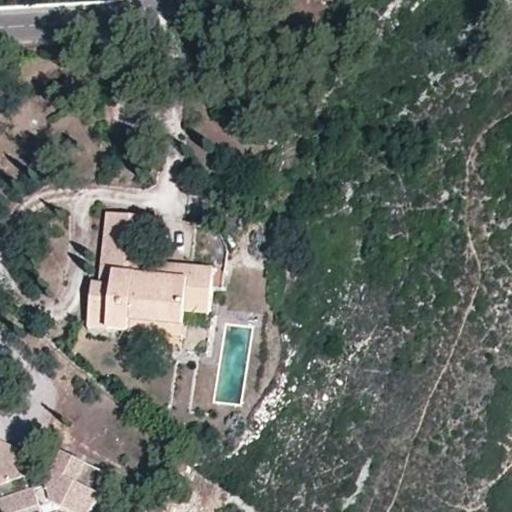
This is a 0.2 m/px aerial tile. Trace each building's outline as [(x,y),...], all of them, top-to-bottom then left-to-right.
[(9,176),(0,182),(0,184),(15,204),(24,197),(9,176)] [(135,217),(104,214),(99,281),(91,279),(87,326),(127,332),(128,320),(184,325),(185,313),(212,316),(215,267),(144,261),(130,259),(135,217)] [(147,218),(135,217),(130,259),(144,261),(147,218)] [(183,338),(184,325),(128,320),(127,332),(183,338)] [(29,476),(0,487),(0,511),(40,511),(58,507),(68,511),(93,511),(110,476),(65,454),(50,486),(35,493),(29,476)]
